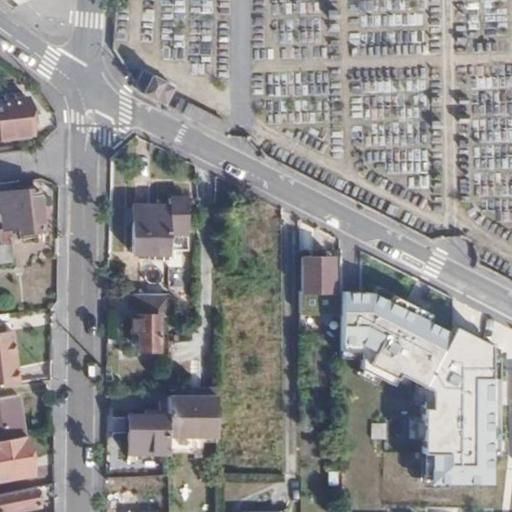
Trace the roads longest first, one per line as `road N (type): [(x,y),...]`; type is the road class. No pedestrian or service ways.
road 1 (residential): [(91,85),(511,308)]
road 2 (residential): [(86,154),(78,511)]
